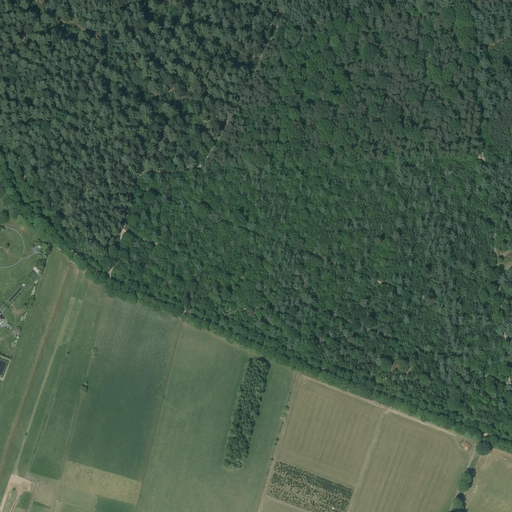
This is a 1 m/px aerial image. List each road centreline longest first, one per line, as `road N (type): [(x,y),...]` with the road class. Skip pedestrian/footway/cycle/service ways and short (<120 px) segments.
road 1 (track): [(108,279),(135,178),(196,169),(209,157),(277,31),(511,7)]
road 2 (track): [(108,279),(511,443)]
road 3 (track): [(449,511),(478,444),(300,377),(258,511)]
road 4 (track): [(511,314),(483,317),(442,305),(133,185)]
road 5 (unknown): [(0,86),(45,115),(81,175),(133,185)]
road 6 (track): [(0,167),(38,220),(108,279)]
